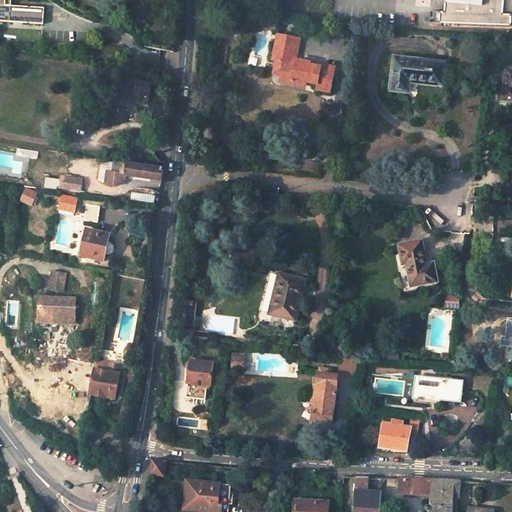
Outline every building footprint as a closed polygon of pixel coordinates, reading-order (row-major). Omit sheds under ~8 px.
[(436,23),(510,26),(511,15),(503,15),(503,0),(449,0),(449,5),(451,5),(451,9),(449,9),(444,9),(444,13),(437,13),(436,23)] [(0,20),(32,22),(33,7),(0,4),(0,20)] [(273,60),(281,62),(278,75),(277,80),(303,85),(304,79),(316,82),(314,90),(328,93),(332,71),(307,66),(308,62),(293,60),(297,39),(291,38),(282,36),(275,35),(270,60),(273,60)] [(391,58),(387,90),(404,92),(406,80),(438,85),(441,65),(391,58)] [(278,75),(281,62),(273,60),(271,74),(278,75)] [(332,67),(308,62),(307,66),(332,71),(332,67)] [(511,71),(503,70),(500,99),(511,100),(511,71)] [(134,103),(146,105),(148,90),(125,86),(122,99),(134,101),(134,103)] [(148,120),(156,119),(156,107),(148,107),(148,120)] [(113,162),(112,170),(117,171),(117,173),(124,174),(124,175),(128,176),(161,181),(163,169),(113,162)] [(117,173),(109,172),(107,186),(121,188),(127,182),(128,176),(124,175),(124,174),(117,173)] [(61,180),(60,189),(74,191),(76,182),(61,180)] [(82,183),(76,182),(74,191),(81,192),(82,183)] [(135,189),(134,201),(158,203),(159,191),(135,189)] [(26,190),(21,201),(30,205),(35,194),(26,190)] [(61,197),(59,209),(74,213),(77,200),(61,197)] [(83,220),(97,223),(100,207),(86,204),(83,220)] [(95,258),(103,260),(105,254),(106,254),(107,254),(109,254),(110,253),(111,252),(111,251),(112,250),(112,249),(112,247),(112,246),(111,245),(110,244),(109,243),(108,242),(107,242),(109,233),(87,228),(80,255),(87,256),(95,258)] [(409,264),(414,287),(439,282),(435,264),(428,265),(423,242),(402,247),(406,265),(409,264)] [(48,291),(63,293),(65,275),(51,273),(48,291)] [(279,274),(269,314),(295,320),(304,281),(279,274)] [(56,324),(73,324),(74,300),(39,300),(39,318),(57,318),(56,324)] [(212,357),(219,358),(221,346),(213,346),(212,357)] [(129,350),(127,365),(134,366),(136,351),(129,350)] [(231,366),(243,367),(244,355),(232,354),(231,366)] [(352,358),(343,357),(341,370),(350,371),(352,358)] [(352,358),(350,371),(359,372),(360,358),(352,358)] [(85,419),(89,394),(94,369),(94,365),(67,360),(63,387),(75,389),(70,416),(85,419)] [(187,384),(209,386),(212,363),(190,360),(187,384)] [(94,369),(89,394),(110,397),(111,391),(116,392),(119,374),(94,369)] [(315,406),(313,422),(332,424),(338,377),(330,376),(331,371),(319,369),(317,386),(313,385),(311,405),(315,406)] [(417,376),(415,397),(462,402),(464,380),(417,376)] [(209,386),(187,384),(185,397),(207,400),(209,386)] [(383,424),(379,448),(406,452),(408,439),(418,441),(422,420),(412,418),(410,428),(383,424)] [(167,461),(152,459),(152,462),(150,474),(164,477),(167,461)] [(369,477),(357,477),(355,511),(380,511),(381,492),(368,492),(369,477)] [(433,480),(400,479),(399,494),(432,495),(433,480)] [(456,511),(457,482),(433,480),(432,495),(431,505),(429,505),(427,506),(426,507),(425,509),(426,511),(428,511),(429,511),(430,511),(431,510),(430,511),(493,511),(494,511),(469,508),(468,511),(456,511)] [(227,511),(230,485),(190,481),(188,510),(213,511),(227,511)] [(327,511),(328,502),(295,500),(294,511),(327,511)]
